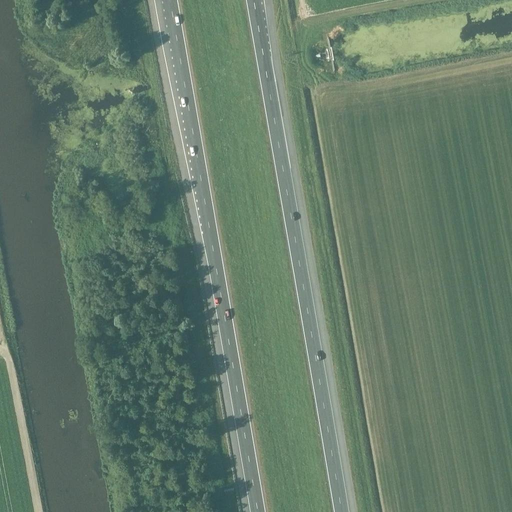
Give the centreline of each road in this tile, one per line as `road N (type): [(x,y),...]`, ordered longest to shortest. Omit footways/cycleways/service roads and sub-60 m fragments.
road 1 (motorway): [(340,511),(252,0)]
road 2 (motorway): [(169,0),(256,511)]
